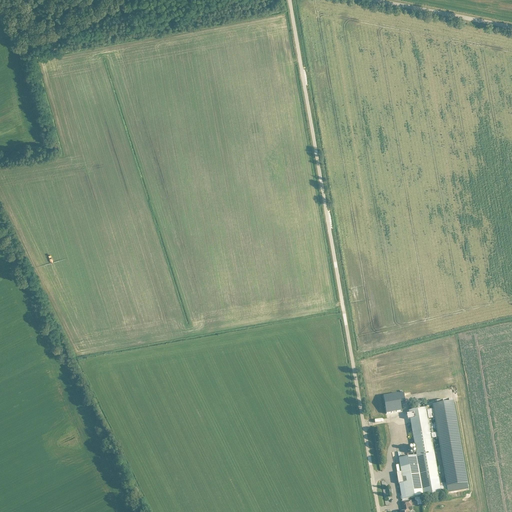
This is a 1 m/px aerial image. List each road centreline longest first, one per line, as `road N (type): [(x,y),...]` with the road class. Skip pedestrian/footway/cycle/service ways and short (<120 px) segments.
road 1 (unclassified): [(379,511),(291,0)]
road 2 (unclassified): [(375,0),(511,26)]
